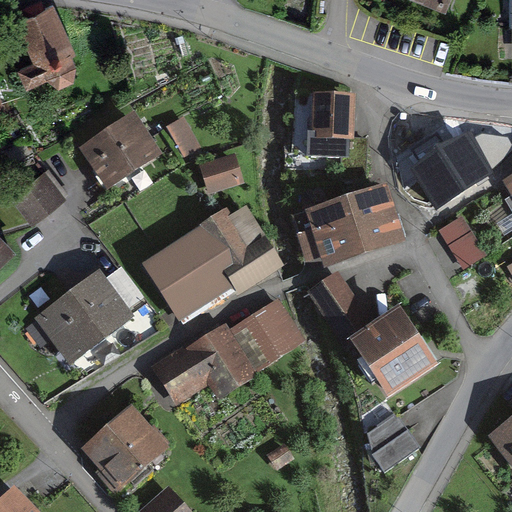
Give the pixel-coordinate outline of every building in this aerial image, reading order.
[(449,0),(423,0),(446,9),(449,0)] [(53,2),(16,18),(34,60),(18,68),(26,87),(48,78),(58,86),(73,78),(76,62),(71,52),(74,50),(53,2)] [(356,95),(313,94),(312,132),(307,132),(307,157),(341,158),(349,159),(349,141),(355,141),(355,139),(356,95)] [(163,155),(135,112),(79,149),(107,192),(163,155)] [(184,118),(167,128),(185,158),(202,148),(184,118)] [(485,134),(482,130),(416,166),(434,200),(449,192),(453,199),(495,176),(493,173),(486,160),(496,155),(485,134)] [(511,142),(509,137),(485,134),(496,155),(486,160),(493,173),(511,153),(511,142)] [(245,185),(236,155),(200,166),(208,196),(245,185)] [(69,196),(43,165),(9,194),(35,225),(69,196)] [(511,175),(501,183),(510,196),(504,200),(511,213),(511,175)] [(305,211),(311,231),(296,235),(305,263),(321,259),(324,269),(406,243),(387,185),(305,211)] [(227,211),(142,265),(179,324),(233,290),(238,298),(286,267),(247,207),(231,217),(227,211)] [(511,231),(511,215),(497,225),(505,236),(511,231)] [(463,218),(439,232),(464,271),(487,257),(463,218)] [(0,265),(17,250),(0,230),(0,265)] [(107,279),(100,270),(35,319),(37,322),(26,330),(42,351),(52,344),(70,368),(76,364),(137,318),(107,279)] [(373,324),(339,272),(307,293),(347,352),(355,347),(350,340),(373,324)] [(307,343),(279,300),(230,331),(226,325),(188,350),(186,347),(153,368),(177,406),(209,385),(220,403),(260,377),(258,374),(307,343)] [(438,367),(400,307),(373,324),(350,340),(355,347),(389,399),(438,367)] [(171,450),(132,405),(82,449),(102,472),(98,476),(114,495),(118,491),(120,494),(171,450)] [(421,449),(400,418),(398,420),(395,415),(377,426),(379,428),(368,435),(372,453),(385,473),(421,449)] [(511,417),(487,437),(511,468),(511,417)] [(267,457),(277,472),(294,460),(285,445),(267,457)] [(39,511),(14,486),(0,500),(0,511),(39,511)] [(191,511),(169,486),(139,511),(191,511)]
